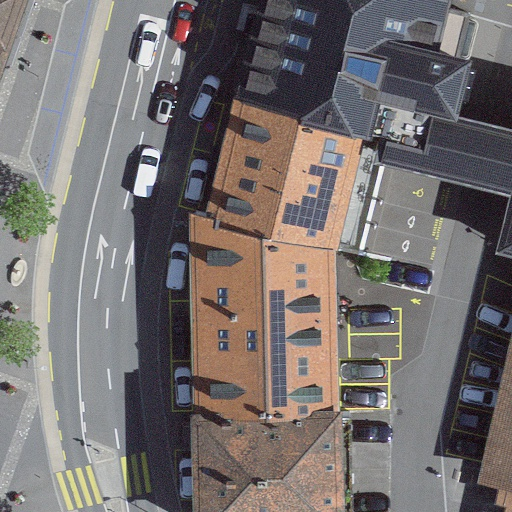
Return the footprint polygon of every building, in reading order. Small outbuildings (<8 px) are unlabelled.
[(0,0),(0,82),(28,0),(0,0)] [(452,0),(258,0),(235,96),(365,135),(388,141),(383,162),(394,164),(453,179),(458,180),(481,186),(493,127),(472,122),(459,119),(479,18),(450,10),(452,0)] [(336,249),(365,135),(235,96),(215,221),(336,249)] [(511,254),(511,131),(493,127),(481,186),(511,193),(511,196),(499,252),(511,254)] [(338,292),(336,249),(215,221),(196,216),(200,420),(342,415),(342,409),(341,385),(340,360),(338,292)] [(503,511),(511,511),(511,368),(511,369),(507,392),(501,415),(495,440),(490,465),(485,486),(508,491),(503,511)] [(340,416),(342,415),(200,420),(200,436),(202,511),(343,511),(343,493),(342,470),(341,443),(341,421),(340,416)]
